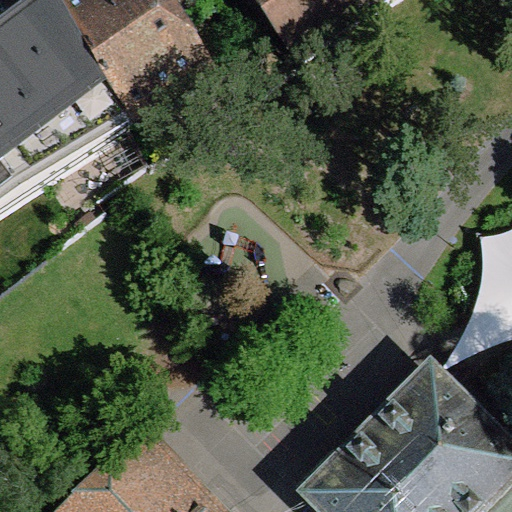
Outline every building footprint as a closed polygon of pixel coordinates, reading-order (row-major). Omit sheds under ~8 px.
[(59,0),(56,3),(118,107),(132,129),(210,80),(160,1),(161,0),(59,0)] [(362,28),(342,0),(259,0),(305,65),(362,28)] [(342,0),(362,28),(402,0),(342,0)] [(0,46),(0,192),(118,107),(56,3),(0,46)] [(511,463),(434,385),(315,505),(322,511),(489,511),(511,489),(511,463)] [(202,511),(141,448),(72,511),(202,511)]
